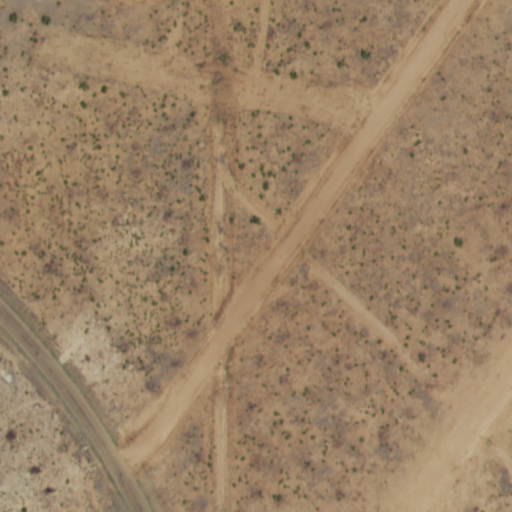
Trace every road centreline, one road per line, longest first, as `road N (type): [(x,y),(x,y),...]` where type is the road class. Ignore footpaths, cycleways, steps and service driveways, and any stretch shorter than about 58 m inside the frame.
road 1 (residential): [(219,511),(218,0)]
road 2 (residential): [(0,310),(66,387),(140,511)]
